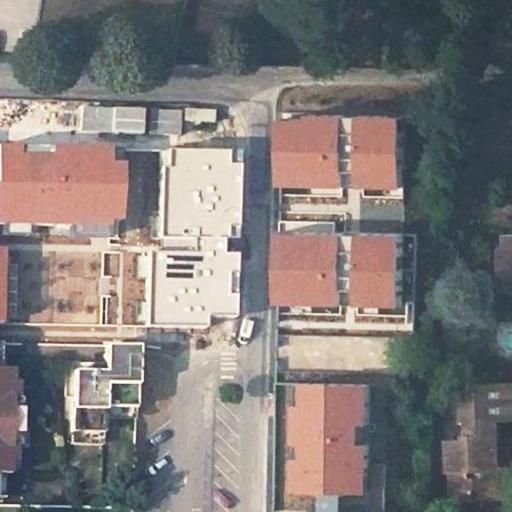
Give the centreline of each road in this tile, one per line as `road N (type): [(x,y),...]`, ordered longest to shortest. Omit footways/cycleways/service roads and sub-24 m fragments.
road 1 (residential): [(252,511),(264,117),(254,87)]
road 2 (residential): [(511,65),(290,76),(254,87)]
road 3 (residential): [(254,87),(0,77)]
